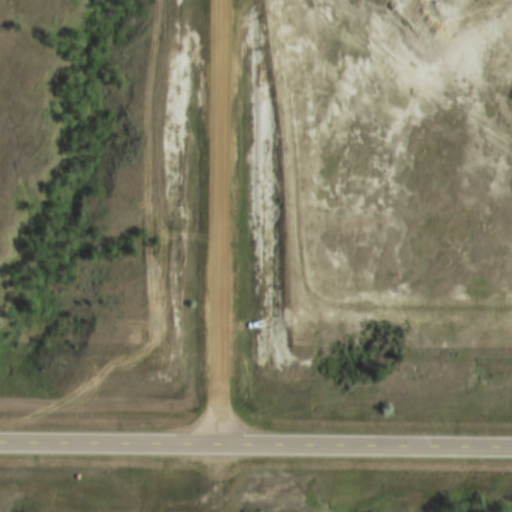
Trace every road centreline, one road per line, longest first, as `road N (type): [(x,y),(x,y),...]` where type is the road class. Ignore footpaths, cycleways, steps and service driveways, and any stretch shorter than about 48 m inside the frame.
road 1 (secondary): [(511,450),(0,443)]
road 2 (residential): [(219,0),(219,445)]
road 3 (track): [(145,511),(209,496),(219,445)]
